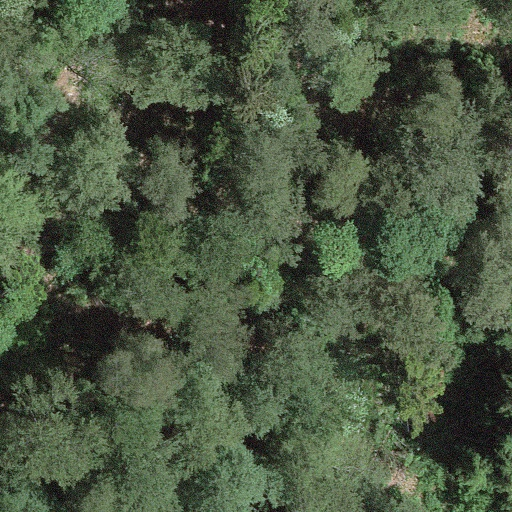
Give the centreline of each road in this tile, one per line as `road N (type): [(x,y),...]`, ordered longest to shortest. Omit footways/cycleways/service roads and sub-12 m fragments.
road 1 (track): [(341,511),(359,382),(348,154),(359,0)]
road 2 (track): [(0,225),(160,0)]
